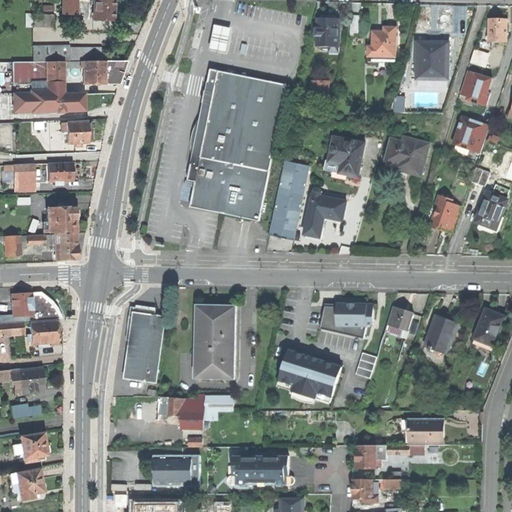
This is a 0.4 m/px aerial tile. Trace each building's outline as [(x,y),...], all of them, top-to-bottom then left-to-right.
[(65,0),(64,14),(77,15),(77,0),(65,0)] [(115,0),(95,0),(95,21),(114,22),(114,10),(115,0)] [(26,26),(54,28),(54,15),(27,13),(26,26)] [(328,47),(338,47),(338,44),(339,44),(340,17),(327,16),(317,16),(316,43),(328,44),(328,47)] [(489,19),(489,42),(507,43),(508,20),(498,19),(489,19)] [(213,49),(230,52),(235,28),(218,25),(213,49)] [(368,62),(395,62),(396,28),(389,28),(385,28),(385,32),(374,32),(373,47),(368,46),(368,62)] [(449,54),(449,43),(434,43),(418,43),(418,86),(438,86),(438,89),(447,89),(447,81),(448,80),(448,55),(449,54)] [(33,46),(33,62),(64,62),(83,62),(102,62),(101,48),(70,49),(70,46),(33,46)] [(470,63),(485,68),(489,55),(475,50),(470,63)] [(32,113),(32,114),(85,112),(84,102),(84,94),(64,95),(64,62),(33,62),(12,62),(13,84),(29,84),(32,113)] [(125,62),(102,62),(83,62),(83,85),(117,84),(121,75),(125,62)] [(191,207),(260,222),(287,85),(211,69),(197,139),(188,181),(196,182),(191,207)] [(480,104),(487,106),(490,94),(488,93),(489,90),(487,90),(491,79),(468,72),(461,95),(468,97),(481,101),(480,104)] [(329,78),(315,78),(314,93),(316,93),(316,96),(323,96),(323,93),(328,93),(329,78)] [(14,114),(32,113),(29,84),(13,84),(14,114)] [(473,151),(481,154),(491,127),(476,122),(476,123),(474,122),(471,121),(472,120),(463,117),(454,142),(474,148),(473,151)] [(88,122),(59,124),(59,132),(65,132),(66,144),(89,142),(88,135),(88,122)] [(345,175),(358,177),(365,144),(335,137),(329,162),(342,164),(340,174),(345,175)] [(398,165),(410,168),(409,172),(422,176),(430,145),(417,141),(416,146),(404,143),(392,140),(386,162),(398,165)] [(458,146),(457,151),(470,154),(472,149),(458,146)] [(269,234),(295,239),(310,164),(285,158),(269,234)] [(15,192),(32,190),(31,164),(4,166),(3,172),(14,171),(15,192)] [(45,165),(46,183),(70,182),(70,173),(70,164),(45,165)] [(325,218),(343,222),(347,202),(321,197),(322,192),(321,189),(318,189),(315,190),(314,195),(313,195),(305,235),(312,236),(320,238),(325,218)] [(485,226),(497,231),(502,217),(501,217),(507,200),(489,193),(481,212),(480,212),(476,223),(485,226)] [(452,232),(461,206),(452,203),(453,200),(439,195),(435,206),(437,210),(440,217),(435,220),(433,228),(438,229),(443,231),(443,229),(452,232)] [(42,223),(43,233),(47,233),(47,235),(75,233),(75,227),(75,221),(78,217),(78,211),(74,209),(74,208),(63,208),(63,207),(56,207),(56,209),(46,209),(47,223),(42,223)] [(29,230),(34,232),(39,221),(33,218),(29,230)] [(26,236),(26,244),(44,244),(44,235),(26,236)] [(5,257),(20,256),(19,236),(4,237),(5,257)] [(75,236),(54,236),(55,261),(76,260),(75,248),(75,236)] [(0,319),(0,325),(31,323),(58,321),(55,313),(50,307),(41,299),(32,300),(31,296),(11,297),(12,318),(0,319)] [(385,330),(401,335),(403,327),(408,328),(414,310),(404,307),(393,303),(385,330)] [(195,376),(234,377),(236,304),(221,304),(197,304),(195,376)] [(364,339),(365,339),(368,325),(374,325),(374,305),(353,304),(338,304),(338,307),(326,306),(321,329),(322,329),(364,339)] [(135,307),(131,306),(126,339),(130,340),(125,380),(158,383),(168,320),(159,310),(135,307)] [(474,337),(494,344),(506,315),(496,312),(487,308),(482,321),(481,320),(474,337)] [(447,317),(436,313),(430,329),(432,329),(426,346),(447,354),(459,321),(447,317)] [(48,349),(47,346),(57,345),(56,333),(55,323),(30,325),(31,338),(27,338),(28,343),(31,343),(32,347),(38,346),(38,350),(48,349)] [(0,338),(24,337),(23,325),(0,326),(0,338)] [(316,399),(318,393),(333,398),(343,365),(328,360),(327,363),(323,361),(313,358),(314,356),(290,349),(286,361),(280,381),(295,385),(293,391),(294,392),(316,399)] [(377,358),(363,353),(356,374),(370,379),(377,358)] [(22,396),(37,394),(37,391),(44,390),(44,380),(43,370),(20,373),(21,385),(16,386),(17,391),(22,391),(22,396)] [(278,387),(293,391),(295,385),(280,381),(278,387)] [(314,405),(316,399),(294,392),(292,398),(314,405)] [(331,403),(333,398),(318,393),(316,399),(331,403)] [(210,395),(210,398),(210,410),(218,410),(234,409),(236,395),(210,395)] [(210,424),(210,417),(218,417),(218,410),(210,410),(210,398),(160,396),(160,399),(134,399),(134,409),(133,417),(159,419),(160,414),(183,415),(183,424),(210,424)] [(0,415),(1,423),(30,418),(29,409),(16,411),(16,407),(0,408),(0,415)] [(409,431),(410,445),(442,445),(442,423),(442,419),(402,419),(402,431),(409,431)] [(23,455),(25,465),(46,462),(45,458),(48,457),(48,456),(50,454),(49,448),(46,448),(45,442),(44,435),(21,439),(22,447),(16,448),(17,456),(23,455)] [(377,460),(377,446),(357,446),(357,459),(357,468),(377,468),(377,460)] [(377,446),(377,460),(388,460),(388,455),(387,447),(387,446),(377,446)] [(387,447),(388,455),(410,455),(410,447),(387,447)] [(154,474),(154,485),(184,485),(184,474),(183,474),(183,463),(184,463),(184,454),(154,454),(155,464),(156,464),(156,469),(156,474),(154,474)] [(233,456),(234,485),(290,485),(290,481),(290,456),(233,456)] [(39,498),(38,494),(44,493),(43,490),(44,489),(45,488),(45,486),(44,484),(42,483),(39,470),(10,476),(11,485),(17,484),(20,502),(39,498)] [(373,500),(373,495),(373,479),(354,479),(353,491),(353,499),(366,499),(373,500)] [(373,500),(366,499),(366,503),(379,503),(379,495),(373,495),(373,500)] [(143,511),(143,498),(119,498),(118,511),(143,511)] [(277,511),(304,511),(304,499),(282,499),(282,511),(277,511)]
